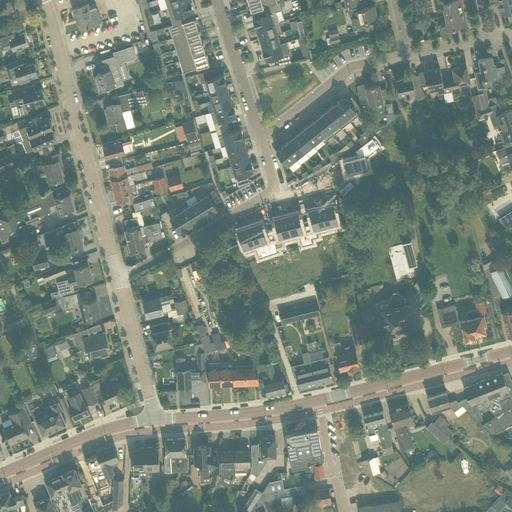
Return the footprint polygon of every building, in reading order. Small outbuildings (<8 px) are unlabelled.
[(247,0),(249,5),(249,6),(250,9),(251,10),(251,11),(261,8),(277,3),(276,0),(247,0)] [(433,0),(435,10),(443,8),(445,16),(464,12),(461,0),(451,0),(448,1),(447,0),(433,0)] [(183,14),(193,11),(189,1),(167,8),(170,17),(172,25),(185,21),(183,14)] [(511,1),(499,4),(501,15),(511,12),(511,1)] [(263,15),(253,18),(256,28),(278,21),(277,18),(275,12),(281,10),(279,2),(277,3),(261,8),(263,15)] [(102,22),(97,9),(95,3),(88,5),(87,3),(72,9),(76,20),(77,20),(81,30),(102,22)] [(377,17),(374,5),(364,8),(357,10),(357,7),(350,9),(352,18),(351,18),(354,31),(360,30),(370,27),(369,26),(368,20),(377,17)] [(466,25),(464,12),(445,16),(446,23),(439,25),(441,37),(458,33),(457,27),(466,25)] [(198,30),(197,24),(196,23),(197,23),(196,20),(195,20),(195,19),(195,18),(185,21),(172,25),(168,26),(171,34),(172,38),(198,30)] [(278,21),(256,28),(259,39),(277,33),(277,34),(282,32),(280,28),(278,21)] [(0,47),(0,48),(1,50),(11,47),(12,51),(28,45),(24,32),(18,34),(15,26),(0,31),(0,47)] [(202,42),(200,36),(200,34),(199,31),(199,30),(198,30),(172,38),(176,50),(202,42)] [(277,33),(259,39),(263,49),(280,43),(279,39),(277,34),(277,33)] [(206,53),(204,47),(204,46),(203,43),(202,42),(176,50),(179,61),(206,53)] [(280,43),(263,49),(266,60),(276,57),(278,65),(291,62),(288,52),(285,42),(280,43)] [(116,64),(124,61),(127,60),(127,61),(135,58),(134,57),(136,57),(132,46),(112,53),(111,51),(100,55),(103,63),(105,62),(106,64),(99,67),(101,73),(96,74),(99,83),(97,84),(99,89),(101,89),(101,90),(114,85),(115,87),(123,84),(121,80),(122,79),(120,75),(119,75),(117,69),(118,69),(116,64)] [(486,56),(495,56),(495,47),(486,48),(486,56)] [(209,64),(207,59),(207,58),(207,57),(208,57),(207,54),(206,54),(206,53),(179,61),(183,72),(209,64)] [(34,62),(27,64),(25,57),(6,65),(10,78),(17,76),(19,84),(30,80),(30,78),(38,75),(34,62)] [(480,71),(474,72),(476,82),(479,94),(482,108),(489,106),(485,86),(491,85),(489,78),(497,76),(497,73),(505,71),(504,66),(496,68),(495,64),(493,64),(492,57),(478,59),(480,71)] [(470,82),(468,72),(466,62),(459,64),(459,66),(452,68),(454,76),(448,77),(451,91),(460,89),(459,84),(470,82)] [(215,68),(198,74),(204,92),(209,91),(209,90),(226,84),(223,74),(217,76),(215,68)] [(451,91),(448,77),(448,76),(442,77),(440,68),(424,71),(424,72),(418,73),(418,75),(420,84),(427,82),(428,88),(436,86),(438,94),(451,91)] [(420,85),(420,84),(418,75),(412,77),(411,74),(406,75),(402,77),(399,77),(395,79),(395,80),(396,80),(397,88),(394,88),(399,108),(405,105),(403,95),(414,91),(418,99),(425,96),(420,85)] [(176,80),(179,93),(187,91),(184,78),(176,80)] [(42,89),(35,91),(33,84),(11,90),(15,104),(24,102),(27,110),(37,108),(36,105),(46,103),(44,96),(45,96),(43,91),(42,89)] [(226,84),(209,90),(209,91),(212,100),(229,95),(226,85),(226,84)] [(380,89),(379,84),(369,86),(368,84),(366,85),(366,84),(360,85),(360,86),(357,87),(361,105),(365,104),(366,107),(376,105),(376,103),(383,101),(382,99),(387,98),(385,88),(380,89)] [(145,104),(142,92),(137,93),(136,91),(117,96),(119,104),(106,107),(108,115),(106,116),(107,121),(110,121),(110,122),(115,121),(118,130),(126,128),(122,112),(135,108),(135,107),(145,104)] [(482,108),(479,94),(473,96),(476,111),(482,108)] [(229,95),(212,100),(212,101),(215,111),(232,105),(229,96),(229,95)] [(354,109),(359,105),(351,96),(347,100),(344,97),(335,103),(350,122),(355,118),(358,115),(354,109)] [(386,104),(388,114),(394,112),(392,102),(386,104)] [(350,122),(335,103),(327,110),(341,128),(345,126),(350,122)] [(476,111),(475,111),(478,120),(490,116),(493,126),(497,124),(503,141),(511,138),(511,137),(511,110),(511,109),(501,113),(497,103),(489,106),(482,108),(476,111)] [(215,111),(210,112),(214,123),(216,129),(228,125),(226,119),(236,116),(233,106),(232,105),(215,111)] [(327,110),(318,117),(333,135),(341,128),(327,110)] [(49,119),(48,117),(44,119),(41,112),(27,118),(30,125),(19,129),(23,140),(23,141),(51,129),(53,129),(51,125),(53,124),(50,118),(49,119)] [(333,135),(318,117),(310,124),(321,138),(324,142),(328,139),(333,135)] [(193,120),(183,123),(187,140),(197,137),(193,120)] [(321,138),(310,124),(301,130),(313,145),(316,142),(321,138)] [(243,140),(240,129),(230,132),(228,125),(216,129),(219,141),(221,146),(226,145),(243,140)] [(52,132),(51,129),(23,141),(23,140),(22,141),(26,152),(37,147),(40,154),(54,148),(51,142),(56,140),(55,138),(57,138),(54,132),(52,132)] [(313,145),(301,130),(293,137),(305,151),(307,149),(313,145)] [(125,153),(123,145),(126,144),(132,142),(130,136),(117,139),(108,142),(109,146),(103,148),(106,158),(115,155),(125,153)] [(305,151),(293,137),(285,144),(296,158),(300,155),(305,151)] [(357,157),(343,161),(345,166),(343,167),(345,174),(368,168),(365,157),(379,146),(372,137),(355,151),(357,157)] [(192,150),(203,147),(201,140),(190,143),(192,150)] [(246,150),(243,140),(226,145),(227,151),(229,155),(246,150)] [(296,158),(285,144),(276,151),(287,165),(291,162),(296,158)] [(421,144),(404,147),(406,159),(423,156),(421,144)] [(511,144),(511,145),(495,150),(499,161),(508,158),(511,168),(511,144)] [(250,160),(246,150),(229,155),(230,160),(232,166),(250,160)] [(60,166),(62,166),(59,153),(45,156),(47,163),(37,166),(41,179),(44,178),(45,183),(63,179),(60,166)] [(0,169),(14,164),(10,155),(0,159),(0,169)] [(250,160),(232,166),(234,171),(235,176),(239,188),(250,182),(247,172),(253,171),(250,160)] [(125,170),(124,169),(123,165),(118,166),(109,169),(111,179),(138,172),(138,171),(146,169),(144,164),(137,166),(125,170)] [(136,179),(136,180),(147,177),(145,170),(138,172),(111,179),(114,189),(134,184),(133,180),(136,179)] [(183,187),(180,175),(167,178),(171,191),(183,187)] [(346,189),(345,189),(346,194),(347,196),(348,196),(349,202),(371,196),(368,185),(372,184),(369,175),(358,178),(360,185),(346,189)] [(163,176),(153,179),(157,193),(167,190),(163,176)] [(136,191),(134,184),(114,189),(117,202),(132,198),(131,192),(136,191)] [(58,210),(59,213),(68,210),(69,212),(74,211),(73,209),(74,209),(72,202),(73,202),(71,193),(71,192),(70,192),(69,192),(65,193),(66,194),(57,196),(55,188),(19,203),(20,204),(0,211),(0,236),(2,242),(28,231),(26,227),(41,221),(39,216),(48,213),(58,210)] [(202,191),(196,195),(199,199),(209,215),(217,209),(214,204),(220,200),(214,190),(207,194),(205,190),(202,191)] [(155,205),(153,198),(133,204),(135,211),(155,205)] [(209,215),(199,199),(195,201),(189,205),(199,220),(209,215)] [(327,204),(321,205),(327,230),(338,227),(339,231),(345,229),(342,215),(336,217),(333,204),(327,205),(327,204)] [(199,220),(189,205),(186,207),(180,211),(189,226),(199,220)] [(313,223),(307,224),(310,238),(311,238),(317,236),(316,232),(327,230),(321,205),(314,207),(315,208),(310,209),(313,223)] [(189,226),(180,211),(177,207),(172,210),(168,213),(166,211),(161,214),(161,216),(169,229),(175,226),(179,232),(189,226)] [(292,212),(286,214),(292,238),(300,236),(302,245),(312,242),(311,238),(310,238),(307,224),(301,226),(298,212),(292,214),(292,212)] [(278,232),(271,233),(275,247),(276,247),(282,245),(281,241),(292,238),(286,214),(280,216),(280,217),(275,218),(278,232)] [(125,220),(127,230),(124,230),(127,241),(161,232),(158,223),(140,227),(137,216),(125,220)] [(83,246),(79,232),(79,229),(77,229),(74,221),(57,227),(58,227),(54,228),(41,233),(42,233),(45,246),(58,243),(57,240),(61,239),(61,242),(67,240),(70,250),(83,246)] [(255,223),(249,225),(257,248),(256,249),(259,257),(277,251),(276,247),(275,247),(271,233),(265,236),(260,222),(255,224),(255,223)] [(243,228),(238,230),(245,252),(256,249),(257,248),(249,225),(242,227),(243,228)] [(162,238),(161,232),(127,241),(130,251),(135,250),(136,257),(146,254),(144,247),(145,247),(144,243),(162,238)] [(46,253),(32,257),(35,268),(49,265),(46,253)] [(217,259),(209,261),(214,274),(221,271),(217,259)] [(511,279),(511,280),(503,264),(489,270),(488,268),(484,271),(495,308),(501,307),(508,336),(511,334),(511,279)] [(63,265),(42,273),(45,280),(66,272),(63,265)] [(88,265),(78,267),(74,268),(76,276),(67,278),(68,279),(64,280),(65,282),(58,283),(61,295),(63,294),(74,291),(73,285),(82,283),(92,280),(88,265)] [(358,286),(359,309),(366,309),(366,303),(371,303),(371,286),(358,286)] [(420,300),(417,303),(422,307),(431,296),(421,288),(415,295),(420,300)] [(84,321),(89,320),(99,317),(98,315),(101,315),(97,298),(88,301),(87,299),(81,301),(79,292),(63,296),(67,309),(80,306),(84,321)] [(406,295),(401,297),(401,295),(400,294),(399,293),(398,292),(397,292),(395,292),(394,292),(393,293),(392,293),(391,294),(391,295),(390,296),(390,297),(393,307),(377,311),(380,321),(383,320),(385,327),(387,326),(388,333),(398,330),(409,327),(409,325),(413,324),(406,295)] [(172,310),(170,302),(173,301),(172,294),(159,297),(143,301),(147,316),(163,312),(172,310)] [(55,297),(41,303),(45,313),(59,308),(55,297)] [(469,318),(461,320),(466,339),(467,338),(469,339),(472,338),(473,337),(486,334),(484,324),(486,323),(484,315),(487,314),(483,299),(476,301),(478,310),(467,312),(469,318)] [(188,311),(185,300),(176,302),(179,314),(188,311)] [(317,302),(307,304),(310,316),(320,313),(317,302)] [(459,321),(456,312),(455,305),(437,309),(442,326),(459,321)] [(297,307),(287,309),(290,321),(300,319),(297,307)] [(185,313),(173,316),(174,321),(187,318),(185,313)] [(169,321),(162,323),(153,325),(154,332),(151,333),(155,348),(172,344),(168,329),(171,328),(169,321)] [(362,344),(359,324),(351,325),(354,345),(362,344)] [(105,331),(96,334),(92,335),(90,327),(73,333),(76,346),(80,347),(83,346),(83,347),(86,348),(87,348),(90,357),(100,355),(100,357),(109,355),(106,344),(108,343),(105,331)] [(214,341),(215,344),(217,350),(227,347),(225,340),(220,341),(217,332),(212,334),(214,341)] [(246,341),(244,335),(244,334),(235,337),(237,344),(246,341)] [(215,344),(214,341),(211,342),(208,335),(206,335),(200,337),(205,353),(217,350),(215,344)] [(237,344),(235,337),(225,340),(227,347),(237,344)] [(333,343),(338,360),(340,370),(348,368),(349,370),(360,367),(355,350),(343,354),(340,341),(333,343)] [(58,357),(54,349),(45,353),(48,361),(58,357)] [(304,362),(291,366),(293,374),(296,373),(297,379),(299,389),(333,380),(330,371),(329,365),(331,364),(329,356),(311,360),(304,362)] [(184,358),(177,359),(178,386),(191,385),(191,382),(206,381),(205,369),(198,370),(185,370),(184,358)] [(276,378),(272,361),(261,364),(264,375),(265,375),(266,377),(267,377),(268,380),(263,381),(267,397),(286,392),(289,391),(287,383),(284,384),(282,376),(276,378)] [(246,383),(245,365),(233,366),(234,384),(246,383)] [(258,383),(258,373),(255,365),(245,365),(246,383),(258,383)] [(234,384),(233,366),(221,367),(221,384),(234,384)] [(221,384),(221,367),(208,367),(209,385),(221,384)] [(511,392),(510,394),(506,382),(502,373),(463,388),(467,398),(458,402),(462,405),(465,409),(492,433),(511,422),(511,392)] [(125,396),(118,381),(109,385),(108,382),(103,384),(100,386),(96,379),(89,383),(90,385),(96,397),(96,398),(103,395),(108,404),(125,396)] [(54,383),(52,384),(49,386),(53,395),(59,393),(54,383)] [(96,398),(90,385),(82,389),(89,404),(97,401),(96,398)] [(449,402),(449,400),(446,390),(427,396),(432,412),(450,406),(454,411),(462,405),(458,402),(456,400),(449,402)] [(90,412),(85,403),(83,399),(80,391),(72,394),(71,392),(64,395),(65,398),(71,410),(75,419),(82,416),(83,417),(88,414),(87,413),(90,412)] [(29,395),(23,398),(26,404),(33,401),(29,395)] [(61,409),(56,397),(49,400),(51,404),(45,407),(48,414),(54,428),(66,423),(60,410),(61,409)] [(54,428),(48,414),(43,417),(38,406),(34,408),(32,403),(28,405),(35,421),(37,420),(43,434),(54,428)] [(413,422),(411,413),(408,403),(398,406),(389,409),(392,419),(401,449),(413,445),(409,431),(406,424),(413,422)] [(9,414),(11,418),(4,422),(6,427),(3,428),(10,444),(29,436),(24,425),(30,423),(23,407),(9,414)] [(392,445),(386,421),(383,411),(363,416),(366,427),(367,427),(369,435),(376,433),(375,429),(378,428),(379,432),(383,447),(392,445)] [(454,433),(446,426),(448,423),(440,416),(433,423),(449,438),(454,433)] [(449,438),(433,423),(431,421),(427,427),(444,443),(449,438)] [(324,461),(317,426),(287,432),(284,432),(289,459),(290,458),(292,470),(313,466),(312,463),(314,463),(324,461)] [(266,456),(277,455),(277,446),(275,446),(275,436),(273,436),(273,435),(268,436),(268,437),(261,437),(261,442),(258,442),(258,444),(251,444),(251,454),(252,464),(250,471),(257,476),(266,463),(266,461),(267,461),(266,456)] [(179,471),(177,438),(165,439),(166,456),(164,456),(165,472),(179,471)] [(186,458),(185,448),(185,438),(177,438),(179,471),(187,471),(187,458),(186,458)] [(119,461),(116,455),(113,446),(96,452),(99,460),(106,477),(114,474),(111,464),(119,461)] [(212,476),(215,464),(217,456),(209,454),(209,446),(195,447),(195,456),(195,464),(202,464),(202,473),(202,477),(212,476)] [(160,476),(159,459),(158,449),(152,449),(152,447),(145,448),(146,469),(153,469),(153,476),(160,476)] [(146,469),(145,448),(139,448),(139,450),(132,450),(133,477),(139,477),(139,469),(146,469)] [(235,465),(235,451),(221,452),(221,457),(217,456),(215,464),(212,476),(211,479),(217,479),(217,474),(225,474),(233,477),(235,472),(234,465),(235,465)] [(249,465),(249,461),(249,451),(235,451),(235,465),(234,465),(235,472),(248,472),(249,465)] [(380,473),(377,462),(376,457),(357,462),(358,466),(372,475),(380,473)] [(99,460),(86,464),(96,491),(109,486),(106,477),(99,460)] [(324,476),(322,463),(314,465),(317,478),(324,476)] [(81,484),(78,478),(74,468),(63,473),(63,474),(59,476),(65,490),(71,504),(70,504),(73,511),(75,511),(81,509),(78,502),(82,500),(76,487),(81,484)] [(65,490),(59,476),(46,482),(52,496),(65,490)] [(113,500),(112,509),(123,503),(124,479),(114,479),(113,500)] [(190,483),(180,490),(183,495),(193,487),(190,483)] [(249,511),(256,501),(262,492),(255,488),(243,508),(248,511),(249,511)] [(328,488),(327,488),(314,491),(316,505),(331,502),(328,488)] [(278,489),(268,491),(262,492),(256,501),(267,499),(275,498),(279,497),(278,489)] [(500,496),(499,496),(505,501),(504,502),(511,508),(511,497),(505,490),(500,496)] [(8,508),(18,506),(15,496),(11,497),(9,491),(0,493),(0,511),(9,511),(8,508)] [(98,493),(88,498),(94,511),(107,511),(109,511),(112,509),(113,500),(103,504),(98,493)] [(59,511),(54,500),(52,501),(50,496),(35,503),(38,511),(59,511)] [(270,511),(277,511),(276,502),(275,502),(275,498),(267,499),(268,511),(270,511)] [(401,511),(400,500),(369,505),(359,506),(360,511),(401,511)]
